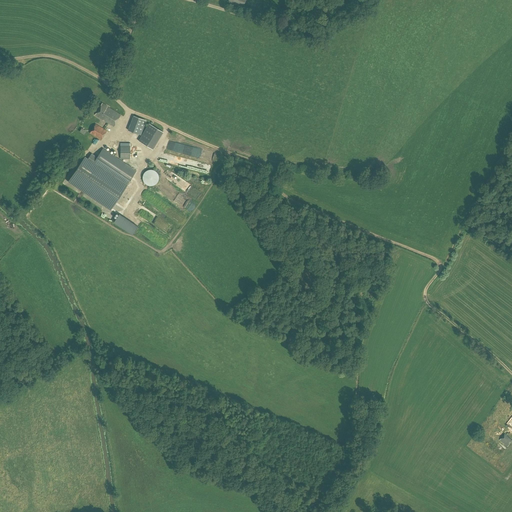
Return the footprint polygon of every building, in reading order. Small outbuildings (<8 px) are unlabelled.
[(231,0),(230,4),(244,10),(248,0),(231,0)] [(113,126),(121,115),(107,107),(107,106),(102,103),(95,115),(113,126)] [(140,135),(146,121),(133,116),(128,130),(140,135)] [(101,140),(107,131),(95,124),(89,133),(101,140)] [(152,149),(163,132),(149,124),(139,141),(152,149)] [(130,159),(130,146),(120,146),(120,159),(130,159)] [(136,171),(103,148),(97,157),(91,153),(88,159),(84,157),(68,182),(110,210),(127,185),(136,171)] [(151,186),(152,186),(153,185),(154,185),(155,184),(156,183),(157,182),(158,181),(158,180),(159,179),(159,178),(159,176),(158,175),(158,174),(157,173),(156,172),(155,171),(154,171),(153,170),(152,170),(151,170),(149,170),(148,170),(147,171),(146,171),(145,172),(144,173),(143,174),(143,175),(143,177),(142,178),(143,179),(143,180),(143,181),(144,182),(145,183),(146,184),(147,185),(148,185),(149,186),(151,186)] [(116,218),(113,222),(132,235),(138,226),(122,216),(119,220),(116,218)] [(507,447),(511,441),(511,439),(505,434),(500,440),(507,447)]
